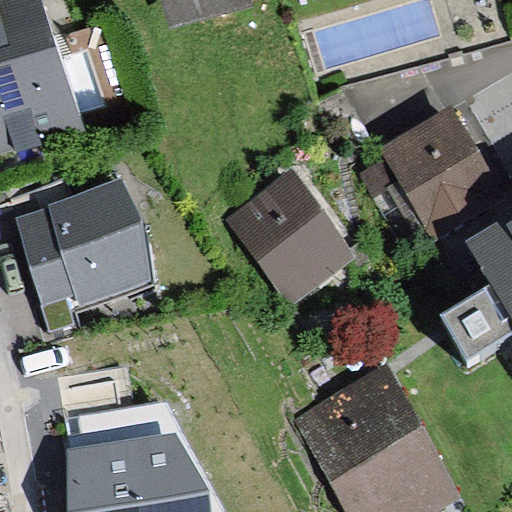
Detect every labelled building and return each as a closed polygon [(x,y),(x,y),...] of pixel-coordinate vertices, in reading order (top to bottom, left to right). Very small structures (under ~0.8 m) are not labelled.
[(0,0),(0,147),(79,121),(38,0),(0,0)] [(173,0),(177,12),(214,1),(213,0),(173,0)] [(498,195),(449,116),(387,154),(436,233),(498,195)] [(342,254),(286,175),(223,219),(287,310),(350,266),(353,270),(366,260),(355,245),(342,254)] [(152,288),(145,233),(120,185),(47,208),(48,210),(15,220),(42,307),(76,296),(80,310),(152,288)] [(511,220),(470,245),(493,282),(445,310),(469,351),(511,325),(511,220)] [(443,511),(455,506),(382,371),(293,418),(343,511),(443,511)] [(224,511),(164,404),(67,421),(72,511),(224,511)]
